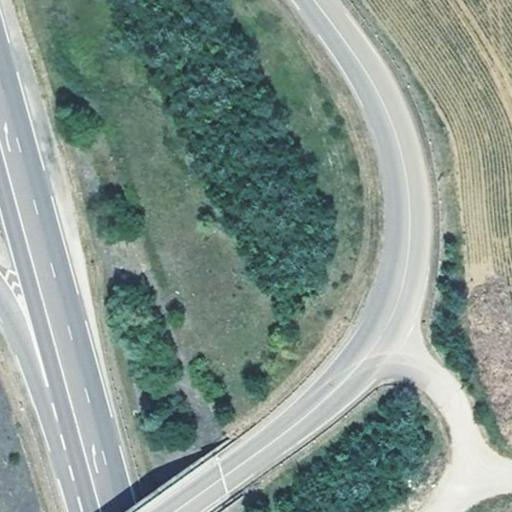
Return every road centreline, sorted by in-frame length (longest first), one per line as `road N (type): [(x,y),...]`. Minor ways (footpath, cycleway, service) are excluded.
road 1 (tertiary): [(310,0),(359,64),(399,143),(410,197),(403,287),(377,343),(343,383),(174,511)]
road 2 (primary): [(90,476),(0,124)]
road 3 (primary): [(0,299),(90,476)]
